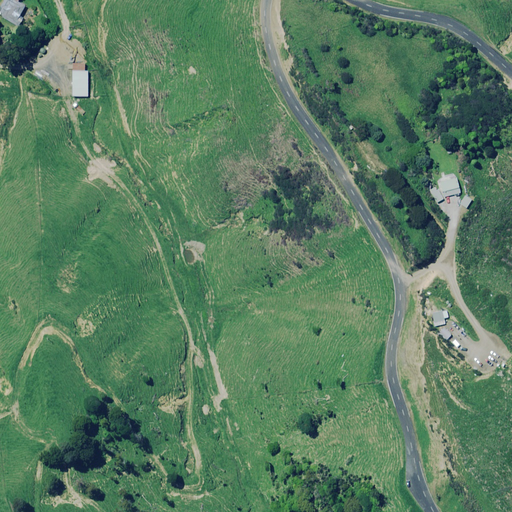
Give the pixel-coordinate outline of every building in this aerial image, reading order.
[(20,0),(5,0),(2,6),(8,10),(4,16),(20,26),(24,20),(20,18),(27,6),(20,1),(20,0)] [(86,63),(74,63),(74,96),(90,96),(91,71),(86,70),(86,63)] [(463,192),(459,177),(441,182),(445,197),(463,192)] [(445,199),(438,186),(431,190),(438,203),(445,199)] [(445,315),(437,317),(438,321),(434,322),(436,326),(447,323),(445,315)] [(446,327),(442,331),(449,338),(453,334),(446,327)]
